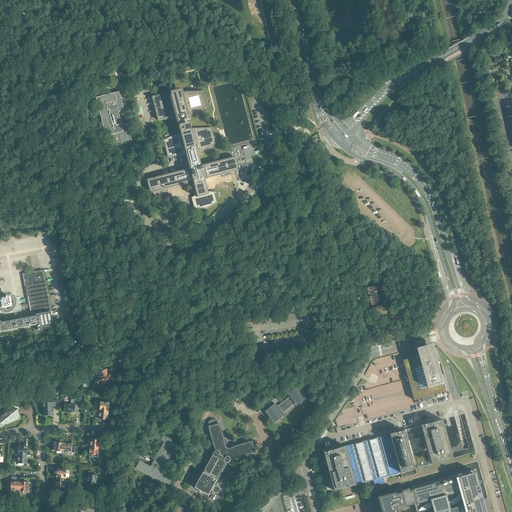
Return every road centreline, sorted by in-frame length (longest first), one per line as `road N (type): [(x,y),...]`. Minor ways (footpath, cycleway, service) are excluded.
road 1 (primary): [(478,345),(487,319),(461,295),(423,183),(400,161),(346,136)]
road 2 (primary): [(333,138),(415,189),(454,311)]
road 3 (unclassified): [(168,0),(184,22),(273,89),(300,169)]
road 4 (unclassified): [(176,487),(205,450),(204,417),(217,402),(257,418),(284,482)]
road 5 (unclassified): [(382,423),(467,400),(498,511)]
road 6 (track): [(0,146),(126,296)]
road 7 (residential): [(247,227),(123,361)]
road 8 (unclassified): [(372,351),(350,267),(313,205)]
